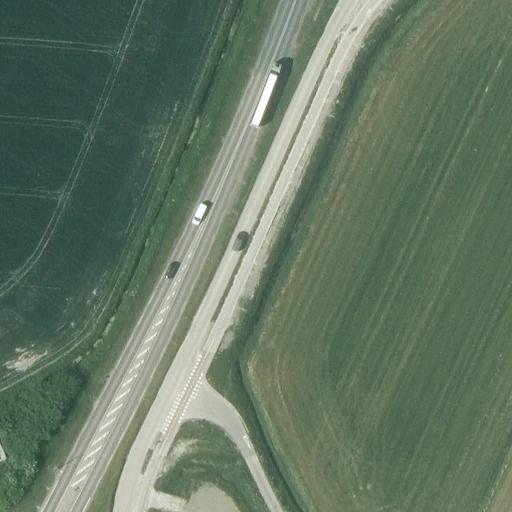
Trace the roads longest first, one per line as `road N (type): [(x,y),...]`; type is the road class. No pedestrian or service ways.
road 1 (unclassified): [(169,385),(321,45),(349,0)]
road 2 (primary): [(206,215),(187,237),(47,511)]
road 3 (primary): [(75,511),(203,243),(206,215)]
road 4 (primary): [(206,215),(293,0)]
road 5 (unclassified): [(274,511),(231,423),(169,385)]
road 6 (unclassified): [(119,511),(169,385)]
